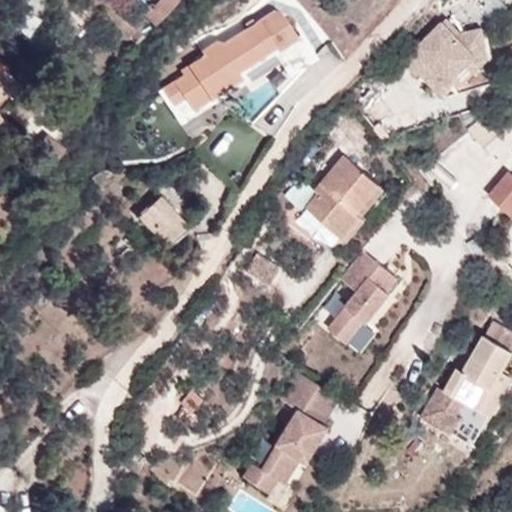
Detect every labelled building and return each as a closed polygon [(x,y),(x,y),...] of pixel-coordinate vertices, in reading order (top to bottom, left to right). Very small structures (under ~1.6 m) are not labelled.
[(163,12),(154,4),(150,0),(141,10),(153,22),(163,12)] [(158,0),(154,4),(163,12),(173,0),(158,0)] [(239,70),(259,57),(281,92),(313,60),(298,37),(299,36),(298,35),(282,11),(276,9),(226,42),(219,40),(203,50),(206,55),(183,70),(185,74),(164,88),(175,104),(186,97),(194,109),(243,77),(239,70)] [(443,29),(402,73),(417,86),(419,84),(423,80),(433,88),(429,93),(442,105),(453,93),(454,92),(452,90),(470,71),(487,67),(480,38),(458,43),(443,29)] [(299,36),(298,37),(313,60),(317,56),(302,33),(298,35),(299,36)] [(0,122),(10,110),(3,104),(20,84),(0,65),(0,122)] [(470,71),(452,90),(454,92),(453,93),(458,98),(487,67),(470,71)] [(423,80),(419,84),(429,93),(433,88),(423,80)] [(183,117),(194,109),(186,97),(175,104),(183,117)] [(489,115),(463,137),(477,152),(502,131),(489,115)] [(36,145),(49,154),(58,140),(46,131),(36,145)] [(319,194),(308,207),(343,237),(360,215),(357,212),(381,184),(346,155),(316,190),(319,194)] [(511,170),(510,170),(490,194),(511,212),(511,170)] [(343,237),(308,207),(301,215),(343,249),(367,221),(363,218),(387,189),(381,184),(357,212),(360,215),(343,237)] [(139,217),(165,246),(187,225),(161,196),(139,217)] [(399,277),(364,250),(342,278),(359,291),(329,328),(347,343),(365,320),(388,291),(399,277)] [(260,253),(248,271),(271,286),(283,268),(260,253)] [(391,293),(388,291),(365,320),(368,322),(391,293)] [(465,372),(459,369),(446,389),(441,386),(424,414),(475,442),(491,416),(482,410),(504,371),(511,358),(511,349),(486,335),(475,354),(465,372)] [(470,351),(459,369),(465,372),(475,354),(470,351)] [(342,396),(300,370),(283,398),(300,409),(264,467),(254,461),(245,475),(272,491),(280,478),(288,482),(303,457),(313,440),(320,444),(331,426),(325,423),(342,396)] [(482,410),(491,416),(511,378),(511,375),(504,371),(482,410)] [(313,440),(303,457),(309,461),(320,444),(313,440)]
